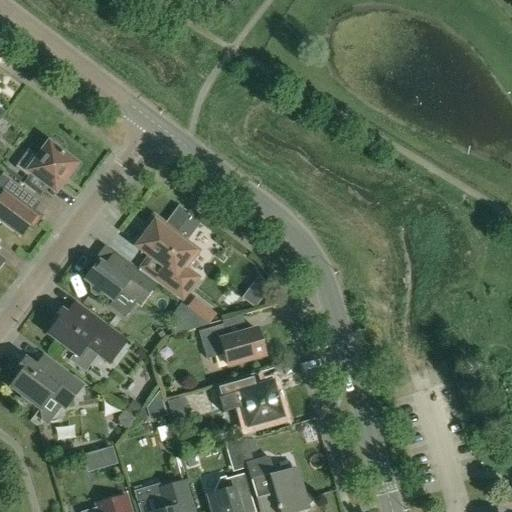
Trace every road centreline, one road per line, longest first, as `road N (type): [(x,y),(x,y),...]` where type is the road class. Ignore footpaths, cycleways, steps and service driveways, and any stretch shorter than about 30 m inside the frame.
road 1 (tertiary): [(392,511),(327,294),(304,243),(274,209),(152,122)]
road 2 (residential): [(0,328),(152,122)]
road 3 (residential): [(152,122),(0,8)]
